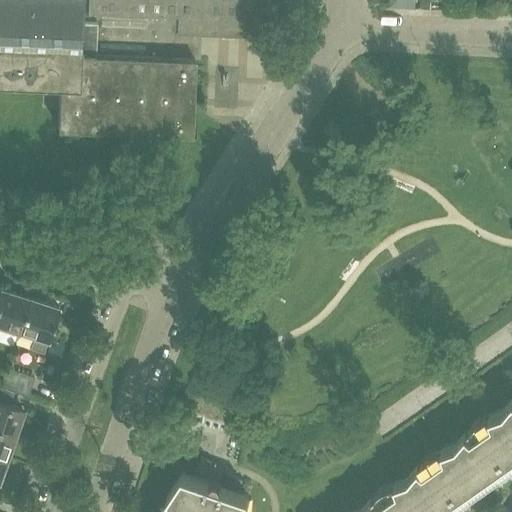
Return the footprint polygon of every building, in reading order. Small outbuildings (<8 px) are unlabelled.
[(0,0),(0,78),(59,81),(57,125),(191,131),(194,56),(192,56),(193,32),(251,34),(252,17),(252,0),(88,0),(88,1),(81,1),(81,0),(0,0)] [(0,340),(14,345),(30,297),(2,287),(0,292),(0,340)] [(44,352),(48,340),(59,306),(30,297),(14,345),(15,345),(18,335),(33,340),(30,348),(44,352)] [(0,385),(28,395),(34,376),(7,367),(0,385)] [(0,399),(0,427),(15,433),(24,408),(0,399)] [(432,511),(511,456),(511,399),(504,409),(489,414),(492,421),(472,435),(466,430),(456,442),(442,448),(444,455),(424,469),(418,464),(409,475),(395,481),(397,488),(377,502),(371,497),(362,508),(352,511),(432,511)] [(0,427),(0,454),(6,457),(15,433),(0,427)] [(207,474),(207,473),(212,459),(201,456),(196,470),(207,474)] [(247,511),(249,495),(183,472),(168,494),(174,498),(170,507),(167,511),(247,511)]
